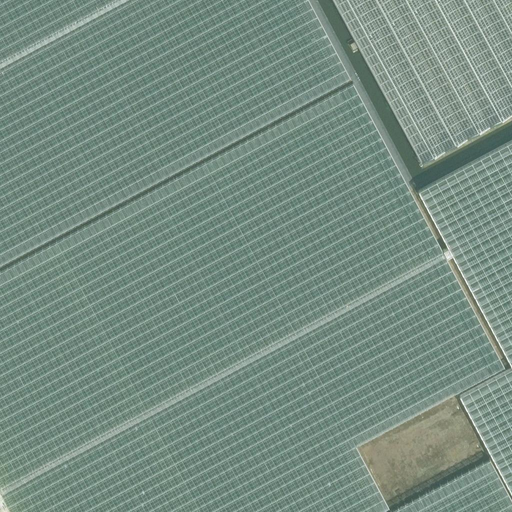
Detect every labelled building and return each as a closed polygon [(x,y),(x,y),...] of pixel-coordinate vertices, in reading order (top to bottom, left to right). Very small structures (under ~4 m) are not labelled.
[(0,0),(0,265),(197,160),(351,78),(309,0),(0,0)] [(511,0),(334,0),(336,4),(420,157),(423,162),(503,120),(511,115),(511,0)] [(0,509),(1,511),(378,511),(389,507),(356,444),(505,367),(354,82),(0,270),(0,509)] [(511,138),(421,188),(511,365),(511,376),(465,404),(511,492),(511,138)] [(511,511),(511,498),(492,460),(393,511),(511,511)]
